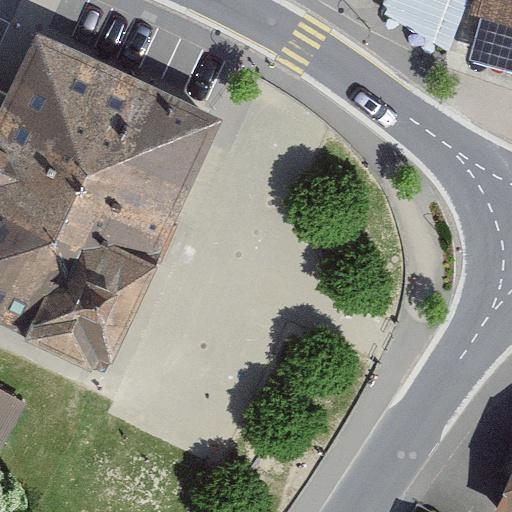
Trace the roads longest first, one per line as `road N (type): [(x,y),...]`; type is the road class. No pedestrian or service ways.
road 1 (tertiary): [(212,0),(366,87),(511,201)]
road 2 (tertiary): [(343,511),(511,273)]
